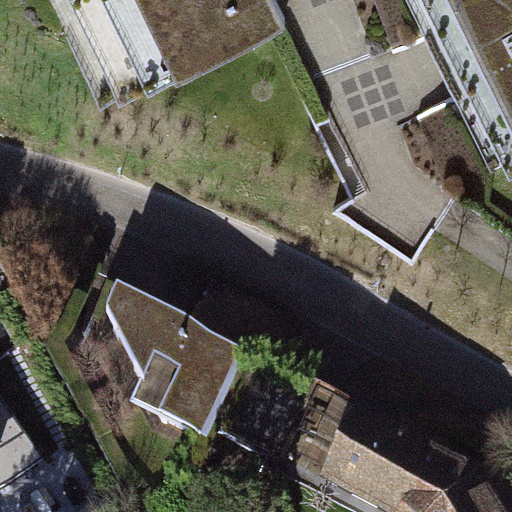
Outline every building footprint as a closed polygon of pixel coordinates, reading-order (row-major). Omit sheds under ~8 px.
[(254,0),(59,0),(105,93),(263,16),(254,0)] [(511,0),(416,0),(483,159),(511,147),(511,0)] [(194,465),(250,491),(270,454),(305,375),(122,289),(109,310),(136,397),(215,433),(194,465)] [(511,511),(511,505),(483,461),(305,375),(270,454),(385,511),(511,511)] [(0,396),(0,490),(43,463),(0,396)]
